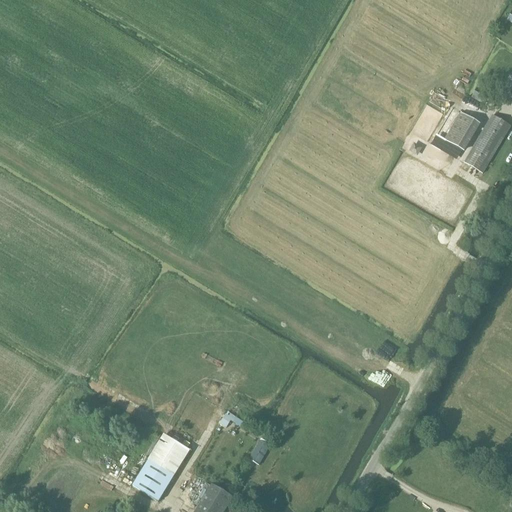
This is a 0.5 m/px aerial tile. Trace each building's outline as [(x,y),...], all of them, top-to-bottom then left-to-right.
[(478,89),(472,99),(486,107),(492,97),(478,89)] [(458,160),(463,153),(464,154),(481,126),(452,109),(436,136),(451,146),(447,153),(458,160)] [(483,175),(511,128),(493,116),(464,164),(483,175)] [(226,415),(220,425),(227,429),(233,419),(226,415)] [(163,437),(149,460),(170,472),(184,450),(177,445),(163,437)] [(261,440),(249,461),(259,467),(271,445),(261,440)] [(171,473),(170,472),(149,460),(132,487),(154,500),(171,473)] [(213,486),(196,511),(224,511),(233,499),(213,486)]
